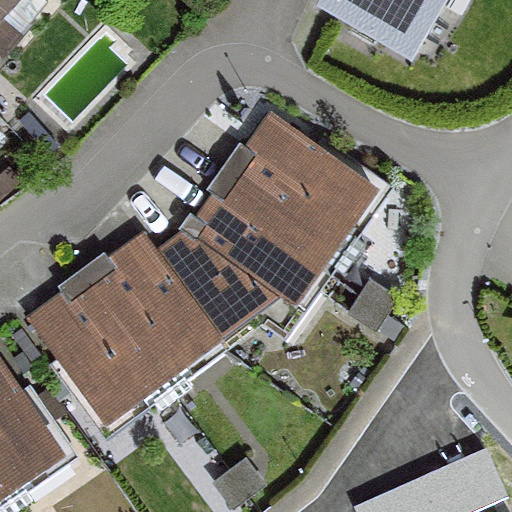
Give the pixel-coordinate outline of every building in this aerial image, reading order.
[(0,3),(2,0),(0,0),(0,53),(23,25),(0,6),(0,3)] [(405,54),(435,0),(321,0),(319,5),(405,54)] [(251,157),(220,202),(312,267),(326,277),(331,271),(338,276),(360,245),(353,240),(357,233),(343,223),(368,188),(267,116),(242,151),(251,157)] [(210,338),(220,352),(253,322),(266,332),(312,267),(220,202),(211,195),(193,221),(202,227),(192,241),(181,234),(151,256),(210,338)] [(111,272),(89,288),(171,399),(187,388),(181,381),(186,378),(176,364),(210,338),(151,256),(138,237),(104,262),(111,272)] [(380,314),(390,298),(366,283),(357,297),(380,314)] [(61,296),(26,320),(99,420),(136,393),(146,407),(151,404),(156,411),(171,399),(89,288),(67,304),(61,296)] [(380,314),(357,297),(345,314),(369,330),(380,314)] [(0,493),(11,510),(28,501),(23,493),(29,489),(20,475),(55,451),(0,370),(0,493)] [(241,462),(226,473),(243,496),(258,485),(241,462)] [(226,473),(210,485),(227,507),(243,496),(226,473)] [(0,511),(9,511),(11,510),(0,493),(0,511)]
